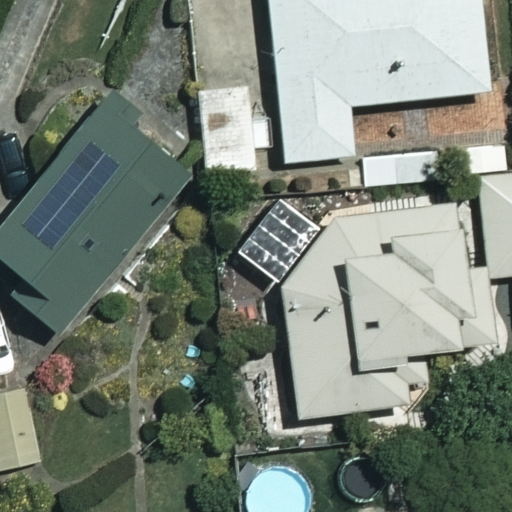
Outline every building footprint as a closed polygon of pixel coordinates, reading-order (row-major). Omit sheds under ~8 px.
[(483,85),(471,0),(261,0),(283,163),(351,154),(344,103),(483,85)] [(246,83),(192,91),(203,172),(257,164),(246,83)] [(182,180),(100,105),(0,215),(0,262),(16,277),(3,292),(46,331),(182,180)] [(511,273),(511,171),(473,177),(487,277),(511,273)] [(464,199),(326,212),(274,273),(287,411),(396,401),(391,347),(477,339),(464,199)] [(0,467),(39,459),(23,387),(0,391),(0,467)]
